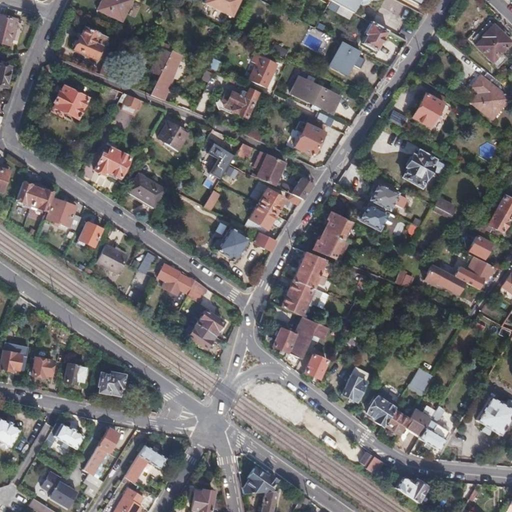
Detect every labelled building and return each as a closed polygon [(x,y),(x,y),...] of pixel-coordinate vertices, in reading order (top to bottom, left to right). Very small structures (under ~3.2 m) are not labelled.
[(116,21),(125,0),(102,0),(97,12),(116,21)] [(128,0),(125,0),(116,21),(122,24),(132,2),(128,0)] [(234,20),(243,0),(204,0),(202,5),(234,20)] [(353,14),(358,5),(360,0),(369,0),(371,0),(372,1),(377,0),(326,0),(330,2),(353,14)] [(0,15),(0,42),(9,45),(10,38),(12,39),(14,31),(13,31),(15,20),(0,15)] [(375,52),(386,33),(387,31),(370,23),(364,35),(366,36),(361,45),(375,52)] [(466,41),(473,47),(481,39),(480,38),(492,26),(488,23),(466,41)] [(481,39),(473,47),(496,69),(505,60),(500,55),(511,44),(492,26),(480,38),(481,39)] [(73,47),(72,50),(94,60),(99,49),(101,50),(106,39),(83,29),(79,38),(78,37),(76,41),(75,41),(72,42),(71,45),(73,47)] [(360,49),(341,39),(327,64),(346,74),(352,64),(361,68),(363,59),(357,56),(360,49)] [(150,72),(159,76),(170,54),(161,50),(150,72)] [(170,52),(170,54),(159,76),(150,97),(163,102),(167,93),(164,92),(180,57),(170,52)] [(248,81),(263,88),(274,66),(253,56),(250,63),(256,66),(248,81)] [(0,90),(4,92),(9,67),(0,65),(0,90)] [(97,75),(111,81),(114,72),(101,67),(97,75)] [(497,82),(486,74),(472,89),(479,95),(471,105),(491,120),(511,94),(497,82)] [(309,110),(317,113),(319,109),(330,114),(338,98),(315,87),(296,78),(289,95),(311,105),(309,110)] [(117,93),(102,87),(96,101),(111,107),(117,93)] [(440,103),(444,96),(429,87),(425,95),(440,103)] [(54,105),(52,109),(76,120),(86,100),(62,89),(59,95),(58,94),(53,105),(54,105)] [(245,118),(255,94),(247,91),(246,94),(241,91),(234,107),(238,109),(236,114),(245,118)] [(153,117),(157,109),(122,95),(117,103),(124,106),(122,111),(133,116),(135,110),(153,117)] [(440,103),(425,95),(424,95),(411,118),(427,128),(441,104),(440,103)] [(324,127),(307,118),(304,124),(298,122),(294,131),(300,134),(293,148),(311,157),(312,155),(314,156),(317,150),(315,149),(318,142),(320,143),(323,137),(321,136),(322,133),(321,132),(324,127)] [(168,123),(158,140),(175,150),(185,133),(168,123)] [(242,136),(256,142),(260,134),(246,127),(242,136)] [(219,181),(233,158),(212,145),(206,155),(216,160),(208,174),(219,181)] [(241,145),(234,156),(245,161),(250,149),(241,145)] [(102,152),(93,171),(101,175),(103,172),(109,175),(108,177),(115,180),(116,178),(118,179),(127,159),(109,149),(106,154),(102,152)] [(407,169),(401,178),(420,188),(431,167),(434,169),(437,163),(417,151),(413,157),(409,155),(403,167),(407,169)] [(252,169),(258,172),(265,156),(259,153),(252,169)] [(255,179),(264,184),(274,160),(265,156),(258,172),(255,179)] [(361,170),(364,172),(369,163),(355,156),(350,165),(361,170)] [(264,184),(272,188),(284,164),(274,160),(264,184)] [(358,176),(361,170),(350,165),(346,170),(358,176)] [(162,192),(137,176),(127,192),(152,208),(162,192)] [(502,176),(498,184),(504,187),(508,179),(502,176)] [(290,196),(300,201),(310,186),(299,180),(297,185),(294,183),(293,186),(295,187),(293,190),(290,196)] [(15,201),(31,207),(37,189),(30,186),(21,183),(15,201)] [(384,215),(385,213),(387,210),(388,210),(396,195),(377,185),(372,185),(370,190),(372,194),(369,200),(370,201),(379,206),(377,211),(384,215)] [(293,190),(285,188),(283,193),(290,196),(293,190)] [(53,194),(43,191),(37,189),(31,207),(46,213),(53,194)] [(256,205),(274,216),(283,201),(265,190),(256,205)] [(202,208),(209,211),(218,196),(212,192),(202,208)] [(287,201),(297,206),(300,201),(290,196),(287,201)] [(493,212),(509,220),(511,213),(511,201),(502,196),(493,212)] [(433,207),(449,215),(454,206),(437,198),(433,207)] [(46,220),(75,230),(80,218),(72,216),(75,208),(53,200),(46,220)] [(385,215),(384,215),(377,211),(379,206),(370,201),(369,203),(367,206),(366,206),(363,212),(361,211),(358,213),(356,217),(357,218),(359,220),(359,221),(378,231),(385,215)] [(265,230),(274,216),(256,205),(248,220),(265,230)] [(493,212),(486,225),(501,234),(509,220),(493,212)] [(323,232),(341,241),(349,224),(329,214),(327,219),(328,221),(323,232)] [(49,226),(44,224),(40,234),(45,236),(49,226)] [(86,224),(77,241),(92,247),(100,231),(86,224)] [(228,229),(214,251),(232,263),(247,241),(228,229)] [(348,244),(341,241),(323,232),(318,242),(316,242),(311,251),(339,262),(348,244)] [(253,244),(269,252),(274,241),(258,234),(253,244)] [(467,249),(466,251),(481,259),(485,250),(488,252),(491,245),(474,236),(467,249)] [(465,254),(466,251),(467,249),(458,244),(455,248),(465,254)] [(105,246),(95,264),(117,276),(126,256),(105,246)] [(298,267),(318,276),(323,262),(303,253),(298,267)] [(491,267),(476,259),(472,267),(468,265),(465,272),(484,282),(491,267)] [(138,272),(145,275),(150,265),(143,261),(138,272)] [(163,265),(157,279),(173,287),(175,282),(180,284),(183,277),(178,275),(179,273),(163,265)] [(292,281),(312,289),(318,276),(298,267),(292,281)] [(384,280),(394,284),(399,271),(391,268),(389,267),(384,280)] [(463,283),(439,271),(436,278),(427,273),(423,282),(433,287),(435,284),(457,295),(463,283)] [(349,277),(362,283),(364,278),(350,273),(349,277)] [(511,275),(510,274),(502,286),(511,292),(511,275)] [(400,287),(406,289),(411,278),(404,276),(400,287)] [(180,294),(186,296),(194,281),(188,278),(180,294)] [(194,281),(186,296),(198,302),(207,290),(194,281)] [(310,295),(312,289),(292,281),(285,295),(306,303),(310,295)] [(312,289),(310,295),(318,298),(320,293),(312,289)] [(280,308),(300,317),(306,303),(285,295),(280,308)] [(11,312),(6,325),(15,329),(20,316),(11,312)] [(196,324),(213,336),(221,323),(204,312),(196,324)] [(263,313),(259,323),(265,326),(270,316),(263,313)] [(300,360),(308,339),(315,324),(300,317),(292,335),(278,329),(271,348),(300,360)] [(192,341),(203,348),(204,349),(213,336),(196,324),(193,329),(188,326),(182,334),(192,341)] [(315,324),(308,339),(317,343),(318,339),(321,340),(326,329),(315,324)] [(57,344),(67,348),(73,334),(62,327),(57,344)] [(200,353),(203,348),(192,341),(189,345),(200,353)] [(28,347),(4,343),(0,362),(0,369),(11,372),(12,369),(17,370),(18,369),(23,370),(28,347)] [(311,355),(303,374),(317,380),(325,362),(311,355)] [(35,358),(31,375),(43,377),(43,375),(49,376),(51,362),(35,358)] [(430,380),(436,370),(423,362),(416,372),(430,380)] [(67,366),(64,382),(75,384),(75,381),(82,383),(85,369),(67,366)] [(364,383),(368,385),(371,378),(372,377),(354,368),(353,369),(350,376),(349,376),(340,395),(355,403),(364,383)] [(109,377),(100,375),(97,387),(99,388),(98,392),(118,396),(119,389),(121,390),(122,387),(124,386),(125,382),(123,380),(123,377),(110,375),(109,377)] [(420,397),(422,394),(408,385),(406,389),(420,397)] [(383,427),(393,411),(399,401),(389,394),(387,396),(380,392),(366,414),(371,418),(370,419),(372,420),(372,422),(380,427),(381,426),(383,427)] [(488,397),(474,421),(499,436),(511,414),(511,401),(507,399),(505,400),(502,405),(488,397)] [(437,407),(429,420),(419,437),(417,440),(438,452),(448,433),(434,425),(434,426),(433,426),(436,419),(438,420),(443,411),(437,407)] [(402,427),(419,437),(429,420),(412,410),(407,419),(402,427)] [(397,436),(402,427),(407,419),(393,411),(383,427),(397,436)] [(0,442),(8,447),(18,430),(10,425),(11,424),(6,421),(6,423),(0,419),(0,442)] [(60,425),(53,437),(74,449),(82,436),(60,425)] [(83,470),(89,474),(92,476),(98,465),(116,435),(109,430),(112,425),(109,425),(83,470)] [(143,447),(138,456),(157,467),(163,459),(143,447)] [(358,463),(365,468),(372,459),(364,453),(358,463)] [(364,469),(374,476),(380,468),(383,464),(372,457),(372,459),(365,468),(364,469)] [(390,474),(392,470),(383,464),(380,468),(390,474)] [(92,476),(98,480),(104,468),(98,465),(92,476)] [(263,493),(267,493),(275,482),(268,477),(266,478),(252,469),(245,478),(248,480),(242,489),(243,495),(263,493)] [(60,478),(50,472),(41,487),(51,493),(49,497),(67,508),(77,492),(59,482),(60,478)] [(103,483),(98,480),(92,476),(89,474),(84,483),(89,486),(84,492),(94,498),(103,483)] [(414,503),(415,503),(425,488),(414,479),(410,485),(400,479),(393,489),(414,503)] [(129,489),(113,511),(136,511),(141,506),(138,505),(143,498),(129,489)] [(208,511),(209,511),(212,511),(225,511),(222,496),(211,494),(212,493),(200,491),(199,493),(193,491),(190,510),(192,510),(191,511),(208,511)] [(271,511),(276,492),(267,493),(263,493),(258,511),(271,511)] [(292,510),(294,511),(302,511),(309,501),(300,495),(292,510)] [(28,507),(37,511),(54,511),(33,499),(28,507)]
